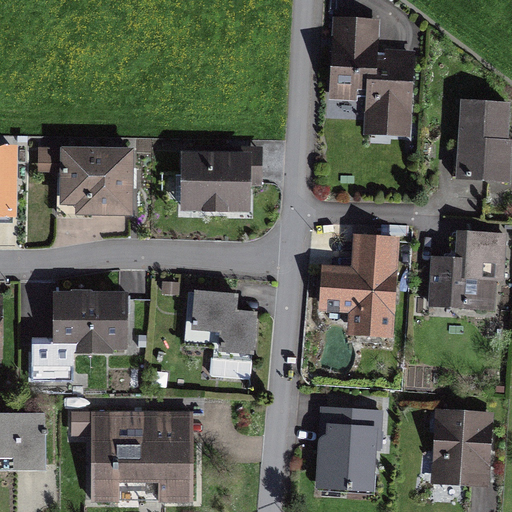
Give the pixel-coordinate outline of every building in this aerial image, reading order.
[(366,103),(364,134),(411,139),(416,51),(379,50),(380,20),(333,18),(330,101),(366,103)] [(460,101),(456,181),(510,184),(511,160),(511,141),(509,141),(510,103),(460,101)] [(181,153),(181,212),(251,213),(252,184),(262,185),(263,148),(198,147),(198,153),(181,153)] [(0,183),(15,184),(16,149),(0,148),(0,183)] [(57,204),(57,219),(93,220),(93,216),(134,216),(134,149),(38,148),(37,173),(59,173),(59,204),(57,204)] [(431,257),(428,307),(496,312),(497,282),(505,282),(507,234),(457,232),(455,258),(431,257)] [(399,238),(354,235),(352,267),(323,265),(319,312),(349,314),(347,335),(394,339),(399,238)] [(239,295),(194,291),(191,331),(220,334),(219,353),(255,356),(258,313),(239,310),(239,295)] [(32,339),(32,382),(74,381),(75,355),(114,355),(113,351),(128,351),(129,294),(53,293),(53,339),(32,339)] [(381,453),(383,412),(320,408),(315,490),(374,494),(377,452),(381,453)] [(431,485),(490,489),(494,413),(437,409),(431,485)] [(94,413),(93,501),(194,502),(195,414),(94,413)] [(0,415),(0,472),(46,473),(47,416),(0,415)]
